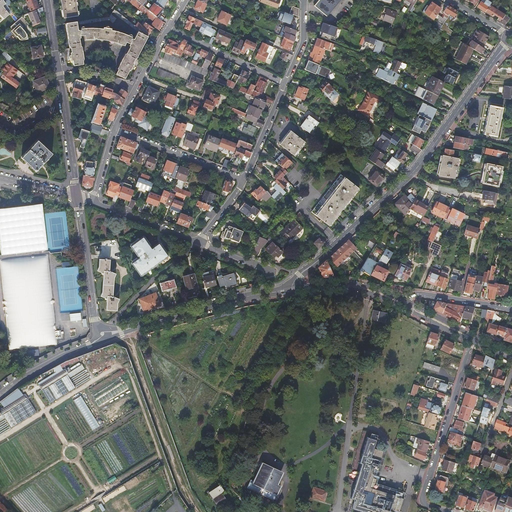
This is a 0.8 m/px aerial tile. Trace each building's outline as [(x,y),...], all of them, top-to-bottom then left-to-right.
[(24,0),(26,2),(25,2),(29,11),(38,8),(35,0),(24,0)] [(76,0),(60,0),(61,7),(60,7),(62,18),(78,16),(76,1),(76,0)] [(122,0),(121,2),(123,3),(126,0),(153,21),(151,25),(158,30),(163,22),(156,16),(150,11),(143,6),(134,0),(122,0)] [(168,0),(157,0),(155,4),(158,7),(162,9),(163,10),(163,9),(168,0)] [(203,12),(206,4),(204,3),(198,0),(194,9),(203,12)] [(278,0),(260,0),(260,2),(277,9),(280,1),(278,0)] [(326,17),(340,0),(319,0),(314,7),(326,17)] [(488,0),(480,0),(477,6),(485,11),(485,10),(491,2),(488,0)] [(433,20),(437,22),(443,25),(444,23),(447,16),(446,15),(443,14),(443,15),(444,16),(443,18),(437,14),(440,8),(431,3),(429,7),(427,5),(423,12),(434,19),(433,20)] [(150,11),(156,16),(162,9),(158,7),(155,4),(150,11)] [(489,4),(485,10),(491,15),(493,12),(498,16),(495,20),(499,22),(505,14),(489,4)] [(456,11),(446,6),(442,13),(443,14),(446,15),(447,14),(452,17),(456,11)] [(40,16),(44,14),(43,8),(29,13),(32,22),(32,23),(33,23),(34,25),(40,22),(39,18),(40,16)] [(390,22),(389,26),(392,27),(398,10),(396,9),(395,12),(387,9),(384,16),(383,15),(381,17),(383,18),(383,19),(390,22)] [(231,15),(222,11),(217,21),(227,25),(231,15)] [(277,20),(281,21),(292,26),(294,22),(291,21),(293,16),(284,13),(280,12),(277,20)] [(127,23),(112,13),(110,15),(137,33),(134,38),(132,37),(132,35),(131,34),(130,34),(129,34),(128,34),(128,35),(111,30),(112,28),(109,27),(109,26),(107,25),(106,26),(105,26),(105,27),(103,27),(102,29),(94,28),(84,28),(83,27),(82,26),(81,26),(81,27),(80,28),(80,29),(80,30),(77,31),(76,25),(92,23),(99,22),(102,21),(103,22),(105,22),(111,26),(114,22),(108,18),(66,24),(70,52),(69,52),(69,55),(68,55),(68,56),(67,58),(68,59),(70,59),(70,62),(72,62),(72,67),(82,65),(82,60),(83,60),(82,50),(80,51),(78,39),(80,39),(80,36),(84,36),(85,40),(90,39),(95,39),(105,40),(116,42),(124,45),(126,42),(130,43),(129,46),(130,46),(123,58),(122,57),(119,65),(120,65),(115,73),(124,78),(129,70),(130,71),(131,69),(132,69),(133,69),(134,68),(134,67),(134,66),(133,65),(134,63),(133,63),(135,59),(147,36),(139,31),(127,23)] [(505,14),(499,22),(504,24),(509,17),(505,14)] [(189,15),(187,19),(192,22),(192,23),(200,26),(202,21),(189,15)] [(443,25),(440,30),(443,32),(447,24),(451,18),(447,16),(444,23),(443,25)] [(27,24),(22,17),(10,28),(12,31),(11,32),(16,38),(16,37),(19,40),(18,41),(20,41),(21,41),(23,40),(28,40),(28,37),(28,36),(27,34),(26,33),(25,30),(24,29),(28,25),(27,24)] [(192,22),(187,19),(186,20),(186,19),(184,22),(185,23),(184,24),(186,24),(183,29),(187,31),(191,24),(192,23),(192,22)] [(198,30),(197,32),(201,34),(202,32),(210,36),(211,34),(212,35),(213,34),(215,30),(213,30),(213,29),(210,28),(212,25),(202,21),(200,26),(198,30)] [(145,22),(139,31),(147,36),(153,27),(145,22)] [(323,23),(320,31),(321,32),(322,32),(321,35),(320,37),(334,42),(336,36),(335,34),(337,28),(330,25),(323,23)] [(287,27),(284,31),(285,32),(294,36),(296,30),(287,27)] [(228,43),(232,34),(218,28),(215,37),(228,43)] [(489,38),(478,31),(477,30),(474,35),(475,35),(486,43),(489,38)] [(285,32),(283,37),(284,38),(293,42),(296,36),(294,36),(285,32)] [(486,43),(475,35),(474,35),(472,38),(471,37),(469,39),(471,40),(481,47),(483,44),(484,45),(486,43)] [(238,53),(246,38),(243,36),(241,40),(240,39),(238,44),(235,42),(231,49),(238,53)] [(366,37),(364,42),(373,45),(374,43),(375,40),(372,39),(366,37)] [(289,51),(293,42),(284,38),(280,47),(289,51)] [(313,45),(315,46),(324,51),(331,54),(334,45),(316,38),(313,45)] [(175,47),(181,50),(183,51),(186,44),(187,42),(183,40),(180,46),(178,45),(177,47),(176,46),(175,47)] [(256,45),(245,40),(241,49),(239,52),(243,54),(244,52),(245,52),(246,50),(249,49),(249,48),(253,50),(256,45)] [(472,49),(481,55),(485,50),(481,47),(471,40),(467,46),(472,49)] [(265,43),(262,42),(255,57),(264,61),(265,58),(267,59),(268,58),(273,46),(265,43)] [(460,42),(452,58),(465,64),(472,49),(467,46),(460,42)] [(163,48),(161,51),(165,53),(170,55),(172,51),(181,55),(182,52),(183,51),(181,50),(180,50),(167,44),(165,49),(163,48)] [(186,44),(183,51),(182,52),(190,56),(193,50),(189,49),(190,46),(186,44)] [(42,45),(32,47),(33,58),(44,57),(42,45)] [(315,46),(308,61),(317,65),(324,51),(315,46)] [(197,50),(192,61),(197,64),(200,56),(199,55),(200,51),(197,50)] [(170,55),(165,53),(163,59),(207,76),(210,70),(208,69),(206,68),(201,66),(197,65),(190,62),(182,59),(179,58),(170,55)] [(207,53),(201,66),(206,68),(212,55),(207,53)] [(218,58),(214,66),(220,68),(223,60),(218,58)] [(317,65),(308,61),(304,70),(314,75),(315,74),(326,80),(330,72),(317,65)] [(11,66),(5,62),(0,69),(0,76),(16,88),(20,83),(12,78),(17,71),(11,66)] [(395,62),(390,72),(396,74),(401,64),(395,62)] [(442,78),(445,80),(453,84),(457,74),(458,75),(460,70),(450,65),(447,71),(445,70),(442,78)] [(159,69),(156,75),(177,83),(179,77),(159,69)] [(211,72),(208,79),(225,85),(227,82),(221,80),(222,79),(219,74),(220,71),(214,69),(213,73),(211,72)] [(239,77),(237,83),(241,85),(242,82),(244,83),(247,76),(245,75),(246,72),(242,70),(239,77)] [(396,75),(396,74),(390,72),(386,70),(384,74),(380,72),(377,79),(393,86),(396,81),(399,82),(401,79),(401,77),(396,75)] [(420,71),(413,85),(420,88),(427,92),(437,96),(444,82),(424,73),(420,71)] [(235,83),(236,83),(237,83),(239,77),(233,75),(231,81),(228,80),(226,85),(233,88),(235,83)] [(191,76),(188,85),(199,90),(203,80),(191,76)] [(253,90),(251,95),(255,97),(259,98),(267,79),(259,76),(258,79),(260,80),(256,91),(253,90)] [(45,78),(33,82),(37,92),(49,88),(45,78)] [(73,96),(83,100),(85,94),(86,90),(87,88),(74,84),(73,89),(75,90),(73,96)] [(96,87),(88,84),(87,88),(86,90),(85,94),(93,97),(96,87)] [(337,90),(325,84),(319,91),(322,94),(323,93),(330,98),(334,94),(331,92),(332,90),(335,92),(337,90)] [(104,87),(105,86),(101,85),(99,89),(97,88),(95,95),(101,97),(101,96),(104,87)] [(241,87),(239,90),(244,92),(251,95),(253,90),(255,86),(252,85),(249,90),(241,87)] [(149,86),(144,99),(155,103),(160,91),(149,86)] [(511,86),(504,86),(503,98),(511,99),(511,86)] [(104,87),(101,96),(109,99),(112,90),(104,87)] [(303,101),(307,90),(299,87),(294,97),(303,101)] [(433,105),(437,96),(427,92),(420,88),(416,97),(423,100),(433,105)] [(127,93),(121,89),(117,95),(124,99),(127,93)] [(204,99),(203,103),(204,103),(203,107),(210,110),(213,104),(217,105),(220,96),(211,93),(208,100),(204,99)] [(117,95),(115,94),(114,100),(122,105),(125,100),(124,99),(117,95)] [(176,107),(179,99),(175,98),(176,97),(167,94),(166,97),(164,96),(163,99),(166,100),(165,105),(172,107),(173,105),(176,107)] [(361,106),(357,111),(365,118),(370,112),(374,104),(380,106),(383,101),(368,94),(367,94),(361,106)] [(259,98),(255,97),(251,105),(256,108),(261,110),(263,110),(266,101),(265,100),(259,98)] [(187,112),(188,113),(187,115),(192,117),(193,115),(194,115),(197,107),(198,108),(200,103),(193,101),(190,108),(188,108),(187,112)] [(434,109),(421,103),(415,115),(417,115),(429,120),(434,109)] [(98,105),(94,118),(93,121),(93,122),(99,124),(105,108),(98,105)] [(256,108),(251,105),(250,105),(247,114),(255,118),(257,119),(261,110),(256,108)] [(503,108),(490,105),(484,135),(486,135),(485,136),(488,137),(488,136),(497,137),(503,108)] [(131,109),(128,114),(131,115),(137,119),(136,121),(140,123),(139,125),(147,129),(149,123),(150,124),(151,122),(150,122),(151,121),(143,117),(145,113),(145,114),(147,110),(142,108),(141,110),(135,107),(134,110),(133,110),(131,109)] [(111,109),(111,110),(108,119),(112,121),(116,111),(111,109)] [(262,128),(264,122),(257,119),(255,118),(247,114),(244,113),(236,109),(235,112),(246,117),(245,118),(253,122),(253,124),(262,128)] [(429,120),(417,115),(415,115),(415,114),(414,116),(413,115),(412,115),(411,116),(410,119),(409,121),(409,123),(411,124),(409,129),(419,133),(420,131),(425,133),(430,121),(429,120)] [(162,134),(169,137),(176,118),(172,117),(171,116),(169,116),(162,134)] [(308,117),(300,128),(309,134),(314,127),(315,128),(318,124),(308,117)] [(185,129),(187,125),(182,123),(177,121),(175,126),(172,134),(182,138),(185,129)] [(195,125),(193,124),(188,123),(187,125),(185,129),(192,132),(195,125)] [(252,136),(256,127),(244,123),(240,132),(252,136)] [(102,127),(92,124),(89,132),(100,135),(102,130),(102,127)] [(78,152),(82,153),(85,144),(88,135),(89,132),(81,129),(80,132),(78,138),(78,139),(82,140),(78,152)] [(400,137),(386,129),(385,132),(391,135),(390,137),(392,138),(391,141),(396,144),(400,137)] [(305,142),(304,141),(290,130),(289,130),(279,143),(295,156),(305,142)] [(183,145),(189,147),(194,149),(199,138),(187,134),(183,145)] [(217,147),(220,141),(207,136),(204,143),(204,144),(204,145),(212,149),(212,150),(216,151),(217,147)] [(423,140),(415,136),(410,143),(419,148),(423,140)] [(454,142),(455,142),(468,145),(469,145),(471,146),(472,140),(455,136),(454,142)] [(121,137),(120,137),(116,148),(119,149),(120,147),(132,152),(134,149),(136,150),(139,144),(135,143),(121,137)] [(232,143),(221,139),(220,141),(217,147),(229,152),(232,143)] [(37,140),(21,157),(36,171),(52,154),(37,140)] [(238,140),(235,146),(237,147),(239,148),(240,145),(250,149),(251,145),(245,143),(241,141),(238,140)] [(406,146),(418,153),(421,150),(419,148),(410,143),(408,142),(406,146)] [(454,144),(453,149),(462,150),(463,151),(467,151),(468,147),(469,145),(468,145),(455,142),(454,144)] [(381,144),(378,147),(385,152),(387,148),(381,144)] [(239,148),(237,147),(234,155),(237,157),(241,158),(242,155),(244,150),(239,148)] [(139,151),(136,150),(134,155),(134,157),(140,159),(141,158),(147,160),(148,156),(150,152),(140,148),(139,151)] [(369,161),(382,170),(385,165),(379,161),(384,154),(376,149),(369,161)] [(391,158),(385,165),(394,171),(400,162),(402,163),(404,160),(402,159),(404,156),(406,154),(398,149),(395,154),(398,156),(395,160),(391,158)] [(445,149),(444,156),(452,158),(453,151),(445,149)] [(507,153),(486,149),(485,154),(496,157),(496,154),(501,155),(501,156),(506,157),(507,153)] [(249,158),(251,153),(246,151),(244,150),(242,155),(241,158),(241,159),(243,160),(244,156),(249,158)] [(128,163),(127,165),(130,166),(131,163),(129,163),(132,156),(123,152),(120,160),(125,162),(128,163)] [(275,161),(281,166),(285,169),(292,161),(283,153),(275,161)] [(472,162),(474,163),(479,164),(481,156),(476,155),(473,154),(472,162)] [(148,156),(147,160),(144,165),(152,169),(156,159),(148,156)] [(444,156),(442,156),(438,175),(454,178),(458,159),(452,158),(444,156)] [(86,163),(85,175),(93,176),(94,168),(94,166),(96,166),(96,161),(95,161),(86,160),(86,163)] [(175,177),(179,167),(175,165),(175,164),(166,160),(162,170),(172,173),(171,175),(175,177)] [(502,167),(486,163),(482,184),(498,187),(502,167)] [(257,164),(254,169),(260,174),(264,171),(257,164)] [(279,186),(283,189),(287,186),(286,184),(288,182),(283,177),(288,172),(285,169),(281,166),(279,169),(280,170),(274,178),(276,180),(275,181),(279,186)] [(189,170),(179,167),(175,177),(178,178),(174,190),(172,189),(171,190),(176,192),(183,195),(185,191),(181,189),(189,170)] [(375,168),(367,179),(375,185),(380,178),(381,178),(382,177),(382,176),(382,175),(383,174),(375,168)] [(141,173),(139,178),(148,181),(149,176),(141,173)] [(94,180),(94,176),(93,176),(85,175),(84,175),(83,186),(92,186),(92,180),(94,180)] [(341,175),(311,212),(329,225),(358,188),(341,175)] [(139,178),(135,186),(150,192),(153,183),(148,181),(139,178)] [(112,201),(116,202),(118,197),(121,188),(118,186),(118,185),(110,181),(108,186),(109,187),(106,195),(113,198),(112,201)] [(224,181),(221,188),(230,191),(233,184),(224,181)] [(274,181),(266,190),(266,191),(271,196),(275,200),(277,202),(286,192),(283,189),(279,186),(275,181),(274,181)] [(121,188),(118,197),(130,201),(130,199),(134,191),(124,187),(124,185),(123,185),(121,188)] [(266,201),(271,196),(266,191),(265,192),(260,186),(256,190),(255,189),(251,193),(257,200),(261,196),(266,201)] [(164,190),(161,197),(160,201),(165,203),(170,191),(168,190),(167,192),(164,190)] [(216,194),(205,190),(201,202),(212,206),(216,194)] [(170,191),(165,203),(171,205),(173,199),(175,196),(175,195),(170,193),(171,192),(170,191)] [(494,193),(483,191),(481,200),(492,201),(494,193)] [(149,192),(146,201),(158,206),(160,201),(161,197),(149,192)] [(395,205),(405,216),(409,209),(412,204),(404,196),(395,205)] [(173,199),(171,205),(170,209),(178,212),(182,203),(173,199)] [(412,204),(409,209),(418,214),(419,215),(424,205),(423,205),(414,200),(412,204)] [(201,202),(198,201),(196,206),(208,210),(209,211),(205,215),(210,219),(210,218),(215,213),(211,210),(211,208),(212,206),(201,202)] [(243,201),(237,210),(252,221),(260,211),(252,205),(250,207),(243,201)] [(431,213),(443,219),(448,208),(436,202),(431,213)] [(46,204),(0,207),(0,217),(3,254),(50,250),(46,204)] [(428,208),(424,205),(419,215),(423,217),(428,208)] [(464,215),(451,209),(446,220),(459,226),(464,215)] [(180,213),(176,223),(188,227),(192,217),(180,213)] [(282,228),(278,232),(286,239),(288,236),(291,240),(302,228),(293,219),(283,229),(282,228)] [(224,228),(221,237),(228,240),(228,238),(238,242),(242,231),(227,225),(226,229),(224,228)] [(434,227),(428,241),(432,242),(432,243),(440,227),(436,225),(435,227),(434,227)] [(479,229),(467,225),(464,235),(477,239),(479,230),(479,229)] [(313,243),(318,248),(322,244),(327,240),(325,238),(321,234),(317,238),(318,239),(313,243)] [(257,236),(250,254),(259,257),(265,239),(257,236)] [(139,240),(131,246),(130,247),(139,258),(137,259),(132,263),(131,264),(140,276),(141,275),(149,269),(150,268),(157,263),(158,262),(164,258),(167,256),(165,254),(158,245),(158,244),(151,249),(146,252),(144,250),(149,246),(143,238),(142,238),(139,240)] [(114,260),(124,258),(116,239),(101,241),(102,246),(94,247),(96,259),(99,259),(99,267),(97,271),(103,274),(102,292),(100,296),(107,299),(106,310),(117,311),(117,304),(119,299),(113,296),(114,278),(116,274),(109,271),(110,260),(114,260)] [(348,241),(329,259),(337,267),(356,249),(348,241)] [(272,242),(265,249),(273,257),(275,255),(277,257),(282,252),(272,242)] [(160,243),(158,245),(165,254),(167,253),(160,243)] [(441,246),(432,243),(430,248),(439,251),(440,248),(441,246)] [(374,247),(371,251),(366,260),(361,268),(361,269),(370,275),(371,275),(374,269),(380,258),(375,255),(379,250),(374,247)] [(430,248),(429,247),(429,249),(433,251),(431,255),(436,257),(437,256),(439,251),(430,248)] [(371,275),(370,275),(383,281),(387,272),(379,268),(380,266),(381,267),(382,265),(381,264),(382,263),(386,264),(392,253),(385,249),(383,252),(380,258),(374,269),(371,275)] [(13,348),(56,345),(49,255),(25,257),(29,260),(27,263),(37,262),(35,266),(36,281),(40,281),(40,283),(42,280),(42,286),(37,287),(41,289),(40,291),(44,294),(37,295),(38,303),(33,303),(34,310),(29,311),(29,315),(26,315),(26,318),(21,319),(22,331),(18,329),(18,331),(12,340),(13,348)] [(356,259),(353,256),(341,267),(344,270),(356,259)] [(333,277),(326,262),(319,268),(323,277),(324,277),(326,277),(328,277),(330,277),(331,277),(333,277)] [(411,269),(399,264),(394,275),(406,281),(411,269)] [(495,267),(491,266),(491,267),(490,272),(487,288),(489,289),(487,298),(491,299),(490,300),(493,301),(494,299),(495,294),(497,284),(494,284),(493,286),(491,285),(491,284),(495,267)] [(441,272),(432,268),(426,281),(436,285),(440,276),(441,272)] [(461,271),(453,269),(450,279),(451,279),(448,288),(459,291),(462,282),(458,281),(461,271)] [(448,273),(441,271),(441,272),(440,276),(437,286),(444,289),(448,279),(446,278),(448,273)] [(193,274),(182,276),(186,290),(197,287),(193,274)] [(221,275),(217,276),(219,287),(225,285),(225,287),(236,284),(234,274),(222,277),(221,275)] [(212,275),(202,277),(205,287),(215,285),(212,275)] [(482,278),(476,276),(474,285),(473,290),(479,292),(482,278)] [(466,283),(464,292),(472,294),(473,290),(474,285),(469,284),(466,283)] [(508,287),(497,284),(495,294),(506,297),(508,287)] [(175,286),(161,290),(163,298),(167,296),(168,298),(173,297),(173,295),(177,294),(175,286)] [(144,311),(163,304),(158,292),(140,298),(140,300),(144,311)] [(448,304),(438,303),(434,310),(443,314),(448,304)] [(466,307),(448,304),(443,314),(460,323),(462,318),(466,307)] [(475,308),(466,307),(462,318),(466,319),(471,320),(475,308)] [(372,319),(381,321),(384,321),(385,315),(382,314),(380,313),(374,312),(372,319)] [(505,338),(507,330),(490,324),(487,332),(491,333),(490,335),(493,336),(493,334),(505,338)] [(435,331),(430,328),(426,343),(425,347),(433,349),(434,345),(435,345),(438,335),(434,334),(435,331)] [(455,357),(457,352),(451,350),(453,347),(454,345),(445,340),(440,349),(455,357)] [(86,362),(113,352),(112,348),(85,358),(86,362)] [(483,368),(486,359),(476,356),(473,365),(477,366),(476,366),(480,367),(483,368)] [(492,369),(495,361),(487,357),(486,359),(483,368),(485,369),(485,367),(486,366),(492,369)] [(439,367),(424,362),(422,367),(438,372),(439,367)] [(65,368),(38,385),(42,391),(43,390),(51,403),(76,387),(70,377),(84,368),(81,364),(71,371),(68,367),(65,369),(65,368)] [(493,378),(491,384),(498,386),(498,384),(504,386),(506,378),(501,376),(503,371),(496,369),(493,378)] [(85,370),(71,378),(72,380),(86,371),(85,370)] [(87,373),(73,381),(74,383),(88,375),(87,373)] [(437,390),(445,392),(448,384),(444,383),(444,381),(430,376),(428,381),(427,381),(425,386),(432,388),(434,383),(439,384),(437,390)] [(89,377),(75,385),(76,387),(90,378),(89,377)] [(470,379),(469,379),(466,388),(474,391),(476,386),(478,386),(479,384),(480,385),(481,383),(479,382),(470,379)] [(99,407),(129,388),(125,382),(95,401),(99,407)] [(418,386),(413,384),(410,394),(415,396),(418,386)] [(0,420),(5,418),(11,428),(36,412),(28,399),(29,398),(26,393),(0,408),(0,420)] [(472,410),(473,410),(478,397),(467,393),(462,406),(472,410)] [(75,399),(85,422),(94,419),(84,395),(75,399)] [(486,400),(498,404),(499,399),(488,395),(487,396),(486,400)] [(437,415),(438,415),(441,407),(437,405),(438,403),(435,402),(434,405),(432,404),(428,403),(428,404),(424,403),(424,402),(420,401),(417,409),(429,412),(437,415)] [(458,419),(468,422),(472,410),(462,406),(458,419)] [(482,413),(481,417),(488,419),(491,410),(484,407),(482,413)] [(429,412),(424,427),(434,430),(436,424),(434,423),(435,420),(437,415),(429,412)] [(100,426),(95,418),(87,422),(92,430),(100,426)] [(506,423),(497,420),(495,426),(502,429),(502,431),(511,434),(511,428),(505,426),(506,423)] [(450,428),(449,432),(451,433),(459,435),(462,436),(464,430),(462,429),(464,423),(456,421),(454,429),(450,428)] [(459,435),(451,433),(448,443),(460,446),(461,441),(463,437),(462,436),(459,435)] [(400,511),(404,498),(396,495),(397,491),(378,485),(377,481),(379,475),(380,476),(382,469),(381,469),(382,465),(384,465),(385,461),(376,458),(382,441),(373,438),(364,464),(366,465),(355,500),(359,501),(357,510),(362,511),(400,511)] [(417,449),(425,452),(427,446),(428,441),(418,438),(416,443),(418,444),(417,449)] [(481,444),(474,442),(472,449),(478,451),(481,444)] [(417,449),(414,457),(423,460),(425,452),(417,449)] [(489,453),(487,457),(485,456),(485,457),(484,459),(483,463),(482,465),(490,469),(491,467),(496,455),(489,453)] [(463,457),(462,460),(462,461),(456,459),(444,455),(443,459),(446,460),(455,463),(458,464),(465,467),(468,458),(463,457)] [(470,455),(468,461),(472,463),(470,468),(474,469),(475,466),(478,467),(481,459),(470,455)] [(511,461),(496,455),(491,467),(506,473),(511,461)] [(455,463),(446,460),(444,467),(443,471),(452,474),(452,473),(455,474),(458,464),(455,463)] [(256,478),(257,479),(263,467),(269,469),(269,468),(262,465),(256,478)] [(263,467),(257,479),(256,482),(251,480),(247,488),(273,500),(276,494),(279,495),(281,491),(278,489),(279,487),(275,485),(280,474),(269,469),(263,467)] [(447,478),(440,476),(436,490),(443,492),(447,478)] [(122,485),(78,511),(91,511),(125,491),(122,485)] [(235,502),(241,498),(230,488),(225,491),(220,485),(209,492),(217,506),(226,501),(222,495),(225,493),(235,502)] [(327,492),(313,488),(311,497),(324,501),(327,492)] [(494,495),(485,491),(480,505),(483,507),(483,509),(490,511),(491,511),(497,498),(494,497),(494,495)] [(464,508),(468,499),(460,496),(456,506),(464,508)] [(511,511),(511,499),(508,498),(503,511),(502,511),(511,511)] [(474,511),(477,504),(474,503),(469,501),(466,509),(474,511)]
